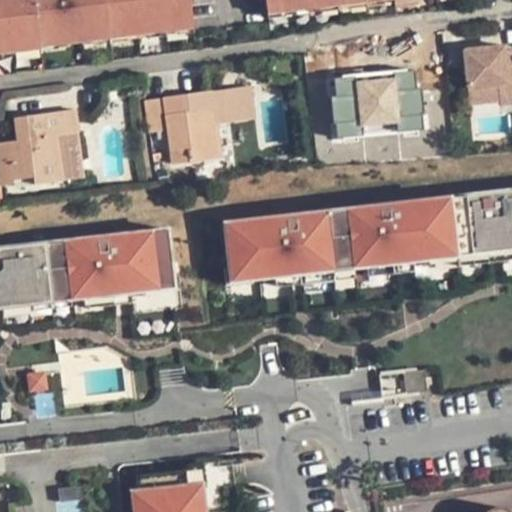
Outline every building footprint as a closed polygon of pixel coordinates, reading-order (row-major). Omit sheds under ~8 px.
[(0,0),(0,46),(2,46),(14,45),(44,41),(44,39),(39,0),(0,0)] [(39,0),(44,39),(77,35),(85,35),(115,30),(110,0),(39,0)] [(110,0),(115,30),(141,27),(151,26),(172,24),(198,21),(195,0),(110,0)] [(342,8),(342,4),(341,0),(311,0),(312,9),(327,7),(328,9),(342,8)] [(300,11),(300,2),(268,5),(270,16),(287,14),(287,12),(300,11)] [(172,24),(173,32),(199,29),(198,21),(172,24)] [(173,35),(173,32),(172,24),(151,26),(153,37),(173,35)] [(115,30),(116,42),(131,39),(132,37),(142,36),(141,27),(115,30)] [(98,44),(116,42),(115,30),(85,35),(86,43),(97,42),(98,44)] [(78,44),(77,35),(44,39),(44,41),(46,50),(63,49),(64,45),(78,44)] [(406,39),(377,42),(380,70),(380,75),(409,72),(406,39)] [(46,52),(46,50),(44,41),(14,45),(15,53),(26,52),(28,54),(46,52)] [(339,75),(380,70),(377,42),(335,46),(339,75)] [(506,44),(492,46),(493,60),(509,58),(508,52),(506,44)] [(493,60),(492,46),(464,48),(470,101),(500,99),(501,103),(511,101),(511,51),(508,52),(509,58),(493,60)] [(219,141),(215,109),(228,107),(230,122),(255,118),(251,85),(212,90),(146,100),(151,132),(170,129),(175,163),(219,158),(217,141),(219,141)] [(64,180),(58,134),(82,131),(79,106),(20,114),(24,139),(25,149),(14,150),(13,140),(0,142),(0,183),(7,183),(19,182),(18,178),(38,175),(39,183),(64,180)] [(88,176),(82,131),(58,134),(64,180),(88,176)] [(25,149),(24,139),(13,140),(14,150),(25,149)] [(0,205),(9,205),(7,183),(0,183),(0,205)] [(511,188),(506,189),(507,194),(484,196),(484,191),(405,200),(406,205),(383,207),(383,203),(297,212),(297,217),(275,220),(274,215),(227,220),(232,266),(232,270),(261,267),(262,275),(276,273),(334,267),(334,264),(355,261),(355,264),(368,263),(416,258),(431,256),(430,248),(458,245),(459,253),(511,247),(511,188)] [(0,300),(3,300),(3,303),(33,300),(33,297),(72,292),(72,296),(86,294),(133,289),(148,288),(147,279),(175,276),(175,272),(170,226),(122,231),(123,236),(100,239),(100,234),(0,244),(0,300)] [(511,257),(511,247),(459,253),(460,263),(511,257)] [(417,268),(416,258),(368,263),(369,274),(417,268)] [(355,264),(355,261),(334,264),(334,267),(276,273),(278,284),(356,275),(355,264)] [(262,275),(261,267),(232,270),(232,266),(226,267),(228,281),(262,278),(262,275)] [(182,286),(180,271),(175,272),(175,276),(147,279),(148,288),(148,290),(182,286)] [(86,294),(87,304),(134,299),(133,289),(86,294)] [(3,303),(5,315),(18,314),(42,306),(73,303),(72,296),(72,292),(33,297),(33,300),(3,303)] [(429,389),(426,366),(381,372),(383,394),(429,389)] [(31,372),(33,387),(48,385),(46,370),(31,372)] [(199,497),(205,496),(205,488),(237,484),(234,461),(207,464),(206,459),(189,461),(190,466),(196,465),(199,497)] [(190,466),(136,472),(138,488),(140,511),(206,511),(205,496),(199,497),(196,465),(190,466)] [(59,487),(61,511),(85,511),(83,485),(59,487)] [(140,511),(138,488),(132,488),(134,511),(140,511)]
